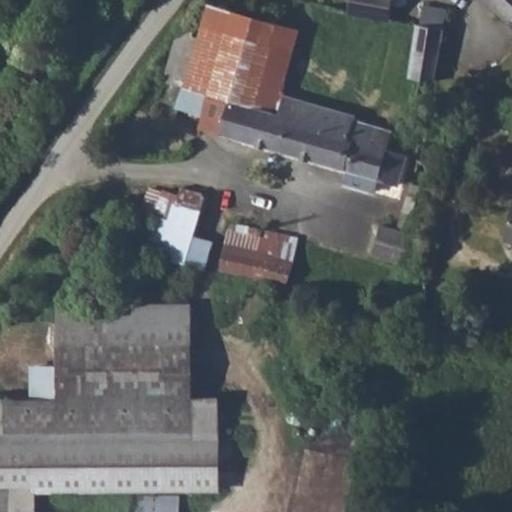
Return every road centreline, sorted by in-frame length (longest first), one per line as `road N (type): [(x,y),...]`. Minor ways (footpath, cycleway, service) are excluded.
road 1 (unclassified): [(0,247),(172,0)]
road 2 (unknown): [(407,0),(511,60)]
